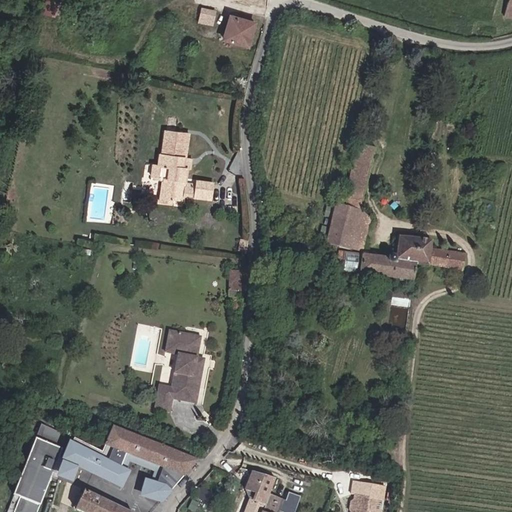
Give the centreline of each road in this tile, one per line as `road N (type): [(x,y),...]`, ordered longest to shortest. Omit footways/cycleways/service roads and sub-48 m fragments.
road 1 (residential): [(164,511),(216,451),(244,395),(254,225),(245,105),(279,0)]
road 2 (residential): [(289,0),(422,39),(511,40)]
